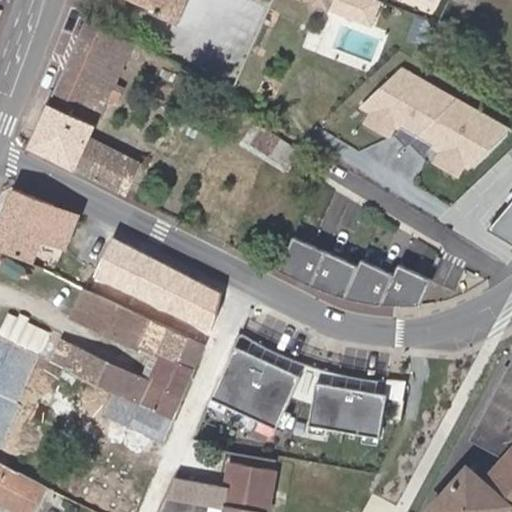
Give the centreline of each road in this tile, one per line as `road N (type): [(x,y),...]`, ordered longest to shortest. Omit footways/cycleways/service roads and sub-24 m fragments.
road 1 (tertiary): [(0,161),(318,312),(358,323),(445,325),(480,315),(511,292)]
road 2 (track): [(246,277),(145,511)]
road 3 (secondary): [(43,0),(0,115)]
